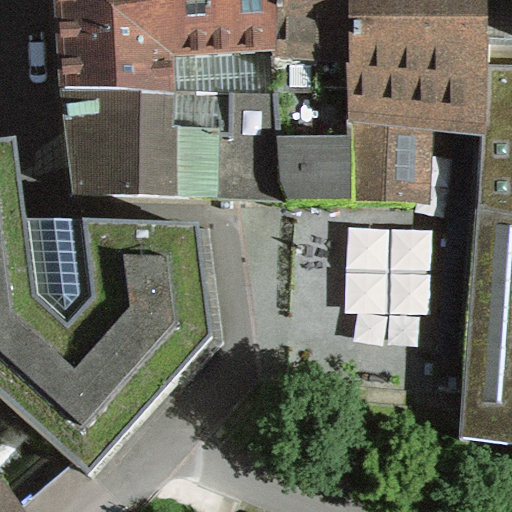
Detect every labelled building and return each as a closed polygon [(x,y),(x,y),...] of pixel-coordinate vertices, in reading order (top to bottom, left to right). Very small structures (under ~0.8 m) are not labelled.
[(269,57),(272,0),(54,0),(58,61),(60,94),(166,99),(166,63),(269,57)] [(345,206),(342,0),(272,0),(269,57),(268,64),(278,190),(285,206),(285,207),(295,207),(345,206)] [(479,132),(480,0),(342,0),(345,206),(410,208),(414,126),(479,132)] [(511,0),(480,0),(479,132),(475,216),(511,220),(511,0)] [(166,99),(60,94),(69,166),(73,200),(258,205),(285,206),(278,190),(268,64),(269,57),(166,63),(166,99)] [(21,229),(11,149),(0,149),(0,406),(88,485),(178,384),(183,389),(219,349),(205,234),(21,229)] [(477,448),(511,451),(511,220),(475,216),(472,215),(456,445),(477,448)] [(0,511),(9,511),(0,501),(0,511)]
